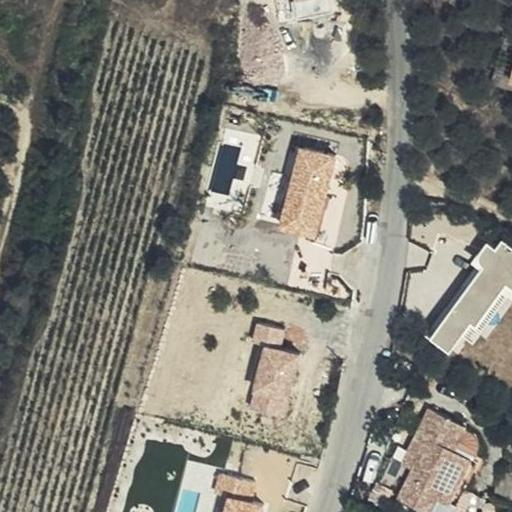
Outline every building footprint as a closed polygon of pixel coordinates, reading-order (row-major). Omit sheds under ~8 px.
[(511,42),(505,41),(497,72),(511,75),(511,70),(511,42)] [(511,75),(497,72),(493,90),(511,94),(511,84),(509,84),(511,75)] [(484,265),(435,331),(456,346),(469,328),(480,336),(511,292),(511,238),(509,237),(501,247),(491,240),(476,259),(484,265)] [(430,511),(454,511),(479,462),(457,452),(470,425),(434,407),(413,448),(425,454),(418,468),(403,498),(430,511)] [(457,452),(479,462),(492,436),(470,425),(457,452)] [(406,462),(418,468),(425,454),(413,448),(406,462)] [(267,511),(270,501),(256,497),(261,479),(225,470),(220,490),(234,494),(229,511),(267,511)]
